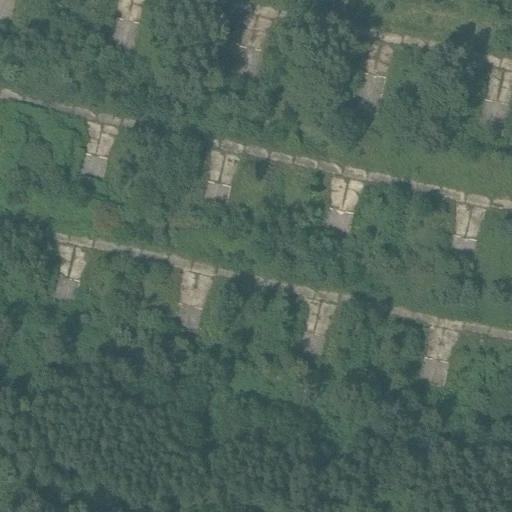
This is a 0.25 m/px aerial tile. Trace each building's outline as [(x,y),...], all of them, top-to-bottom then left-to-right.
[(0,0),(0,26),(13,29),(18,0),(0,0)] [(113,14),(108,51),(134,54),(138,17),(113,14)] [(353,105),(380,112),(389,76),(361,70),(353,105)] [(511,101),(485,95),(476,134),(504,140),(511,108),(511,101)] [(83,149),(77,175),(105,181),(111,156),(83,149)] [(207,177),(201,203),(228,209),(234,183),(207,177)] [(324,230),(352,236),(357,210),(329,204),(324,230)] [(450,259),(478,260),(479,235),(451,235),(450,259)] [(77,304),(84,279),(57,271),(50,297),(77,304)] [(178,300),(173,326),(201,332),(207,306),(178,300)] [(296,355),(324,359),(329,332),(301,328),(296,355)] [(419,380),(447,386),(452,360),(424,355),(419,380)]
